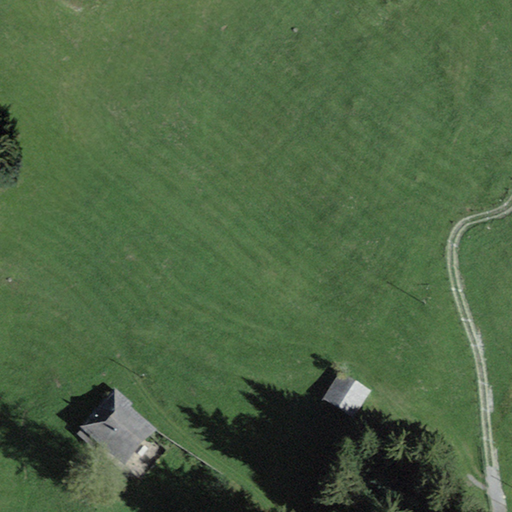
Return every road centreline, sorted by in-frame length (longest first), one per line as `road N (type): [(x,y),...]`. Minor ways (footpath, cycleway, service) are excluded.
road 1 (track): [(511,202),(464,226),(454,241),(453,264),(483,355),(494,511)]
road 2 (track): [(245,511),(212,456),(142,396),(108,334)]
